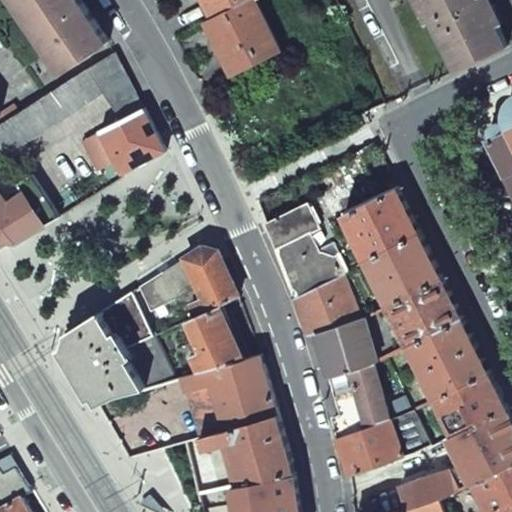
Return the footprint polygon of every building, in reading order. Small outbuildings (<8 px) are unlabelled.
[(15,0),(64,71),(110,40),(93,15),(83,0),(15,0)] [(205,0),(214,18),(250,0),(205,0)] [(233,73),(281,50),(255,0),(250,0),(214,18),(207,21),(233,73)] [(419,0),(429,22),(434,20),(459,70),(483,59),(509,45),(486,0),(419,0)] [(0,125),(0,141),(8,153),(104,91),(109,101),(117,104),(136,92),(116,52),(0,125)] [(145,108),(136,92),(117,104),(124,119),(145,108)] [(486,138),(511,188),(511,97),(511,99),(508,104),(507,108),(506,114),(508,121),(510,126),(507,123),(501,121),(499,121),(493,123),(490,127),(490,131),(490,136),(486,138)] [(102,130),(123,172),(146,161),(166,150),(145,108),(124,119),(102,130)] [(345,212),(370,261),(372,259),(423,232),(412,209),(401,186),(345,212)] [(0,195),(0,248),(1,250),(42,225),(21,193),(5,203),(0,195)] [(281,259),(296,297),(345,274),(349,272),(341,254),(326,261),(312,233),(322,227),(310,201),(267,222),(281,259)] [(423,232),(372,259),(392,302),(445,277),(434,255),(423,232)] [(205,246),(186,257),(200,287),(205,298),(195,304),(199,314),(222,303),(240,294),(222,254),(220,249),(205,246)] [(141,286),(152,309),(200,287),(186,257),(141,286)] [(321,331),(365,316),(345,274),(296,297),(310,329),(312,334),(321,331)] [(445,277),(392,302),(392,303),(411,344),(466,318),(456,297),(445,277)] [(134,289),(102,310),(115,333),(119,330),(134,357),(131,359),(147,387),(148,388),(175,379),(134,289)] [(193,354),(201,372),(247,359),(222,303),(199,314),(188,320),(201,350),(193,354)] [(82,374),(99,403),(117,396),(147,387),(131,359),(134,357),(119,330),(115,333),(102,310),(69,332),(65,346),(82,374)] [(324,341),(333,374),(376,361),(379,360),(367,316),(365,316),(321,331),(324,341)] [(466,318),(411,344),(438,398),(493,372),(479,345),(466,318)] [(247,359),(201,372),(183,377),(188,392),(213,384),(226,430),(281,414),(265,363),(263,355),(247,359)] [(343,411),(349,433),(392,418),(376,361),(333,374),(343,411)] [(493,372),(438,398),(456,434),(511,408),(496,378),(493,372)] [(188,392),(202,437),(226,430),(213,384),(188,392)] [(475,481),(511,463),(511,409),(511,408),(456,434),(451,437),(466,464),(475,481)] [(352,471),(352,474),(434,445),(416,409),(392,418),(349,433),(339,436),(352,471)] [(349,433),(343,411),(333,415),(335,424),(339,436),(349,433)] [(202,437),(206,448),(231,441),(245,483),(298,472),(295,463),(281,414),(226,430),(202,437)] [(0,461),(0,464),(6,472),(17,464),(11,455),(0,461)] [(511,511),(511,463),(475,481),(489,511),(511,511)] [(0,511),(32,511),(23,495),(34,488),(17,464),(6,472),(0,464),(0,511)] [(401,486),(410,508),(442,497),(452,492),(475,481),(466,464),(401,486)] [(245,483),(236,485),(239,511),(302,511),(298,472),(245,483)] [(449,511),(462,511),(452,492),(442,497),(449,511)] [(147,496),(140,502),(161,511),(165,511),(151,494),(147,496)] [(449,511),(442,497),(410,508),(410,511),(449,511)]
